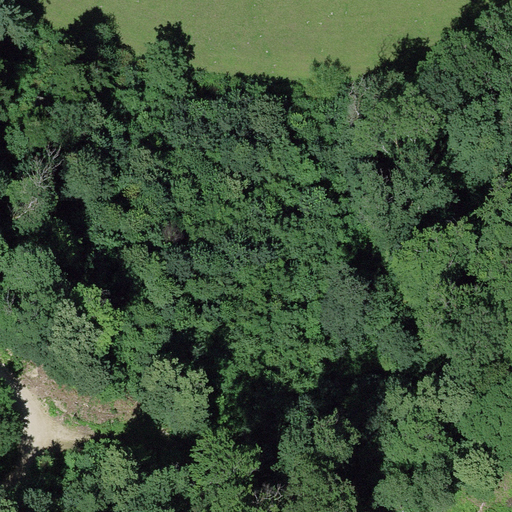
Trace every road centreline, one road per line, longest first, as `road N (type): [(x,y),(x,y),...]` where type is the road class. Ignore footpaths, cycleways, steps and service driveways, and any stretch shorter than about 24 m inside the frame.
road 1 (track): [(33,444),(110,436),(172,445),(260,511)]
road 2 (track): [(0,378),(17,395),(33,444),(26,467),(0,497)]
